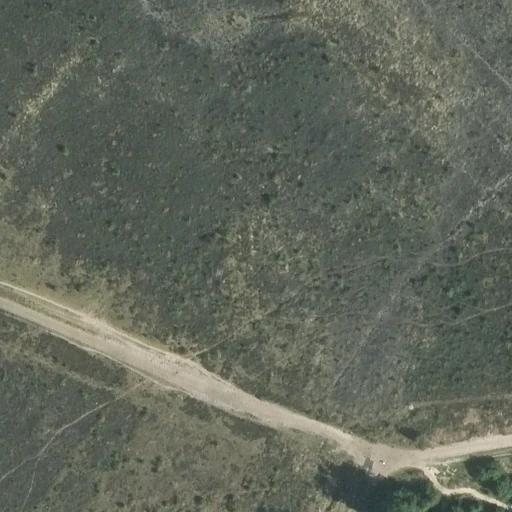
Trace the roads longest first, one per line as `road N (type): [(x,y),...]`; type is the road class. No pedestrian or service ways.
road 1 (track): [(264,411),(0,302)]
road 2 (track): [(391,455),(264,411)]
